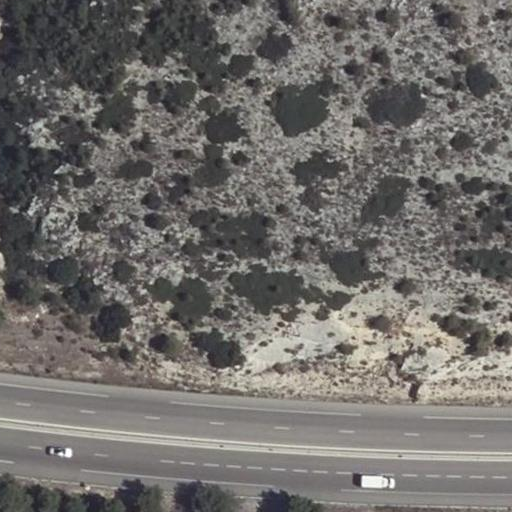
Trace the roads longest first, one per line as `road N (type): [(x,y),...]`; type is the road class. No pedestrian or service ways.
road 1 (trunk): [(511,437),(0,401)]
road 2 (trunk): [(0,443),(511,476)]
